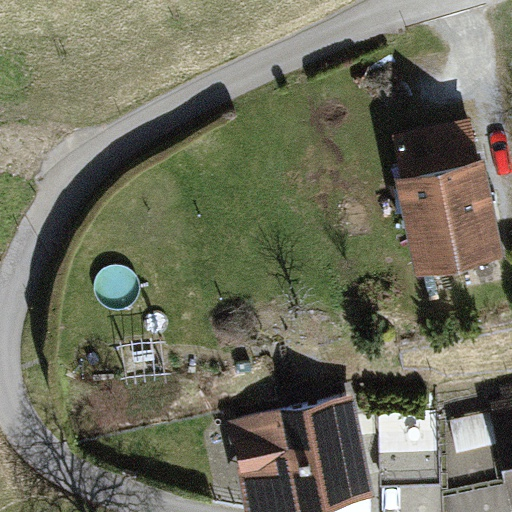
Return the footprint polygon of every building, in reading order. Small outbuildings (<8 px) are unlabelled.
[(472,111),(397,128),(405,164),(397,166),(418,262),(509,242),(487,147),(480,148),(472,111)] [(501,393),(490,395),(506,475),(511,502),(511,379),(499,382),(501,393)] [(356,385),(229,414),(250,503),(377,473),(356,385)] [(506,475),(490,395),(440,406),(440,413),(442,479),(442,488),(506,475)] [(440,413),(379,415),(381,481),(442,479),(440,413)]
